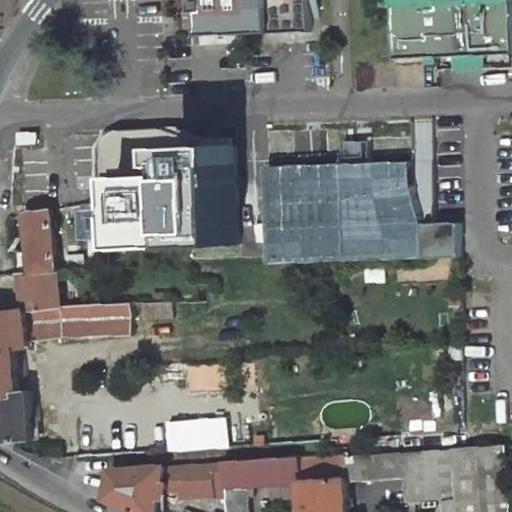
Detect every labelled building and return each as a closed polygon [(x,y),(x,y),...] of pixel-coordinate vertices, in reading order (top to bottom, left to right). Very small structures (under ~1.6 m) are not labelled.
[(312,0),(200,0),(202,34),(313,30),(312,0)] [(511,0),(394,0),(396,57),(511,54),(511,0)] [(201,138),(201,145),(240,143),(240,124),(169,127),(201,138)] [(169,127),(117,129),(110,133),(104,143),(102,150),(106,201),(87,203),(108,220),(107,206),(125,204),(127,234),(136,234),(136,244),(244,241),(240,143),(201,145),(201,138),(169,127)] [(40,131),(21,132),(21,143),(40,142),(40,131)] [(347,142),(347,164),(374,163),(374,141),(347,142)] [(464,256),(462,160),(427,161),(429,223),(428,223),(429,258),(464,256)] [(272,166),(275,262),(429,258),(428,223),(429,223),(427,161),(374,163),(347,164),(272,166)] [(125,204),(107,206),(108,220),(108,236),(127,234),(125,204)] [(28,213),(31,275),(57,272),(54,212),(54,209),(28,213)] [(59,313),(57,272),(31,275),(31,279),(26,280),(29,314),(59,313)] [(175,316),(174,304),(148,305),(149,318),(175,316)] [(136,340),(134,309),(59,313),(29,314),(33,347),(136,340)] [(33,347),(29,314),(17,315),(21,353),(34,352),(33,347)] [(21,353),(17,315),(0,315),(0,403),(3,403),(5,418),(11,418),(14,442),(40,441),(36,394),(25,394),(21,353)] [(169,419),(171,451),(233,448),(231,416),(169,419)] [(511,511),(511,447),(410,455),(410,456),(412,476),(414,504),(447,502),(448,511),(440,511),(511,511)] [(305,458),(307,482),(353,480),(352,458),(351,455),(305,458)] [(353,480),(412,476),(410,456),(410,455),(352,458),(353,480)] [(305,458),(230,463),(230,465),(231,475),(232,487),(251,486),(251,498),(261,497),(261,485),(273,484),(307,482),(305,458)] [(170,477),(184,476),(184,486),(217,483),(217,475),(216,465),(172,468),(170,477)] [(230,465),(216,465),(217,475),(231,475),(230,465)] [(114,497),(114,498),(118,500),(144,511),(163,511),(170,477),(172,468),(172,466),(121,469),(114,497)] [(356,511),(353,480),(307,482),(308,498),(302,498),(303,508),(309,508),(308,511),(356,511)] [(307,482),(273,484),(279,499),(302,498),(308,498),(307,482)] [(252,511),(251,498),(251,486),(232,487),(233,511),(252,511)]
